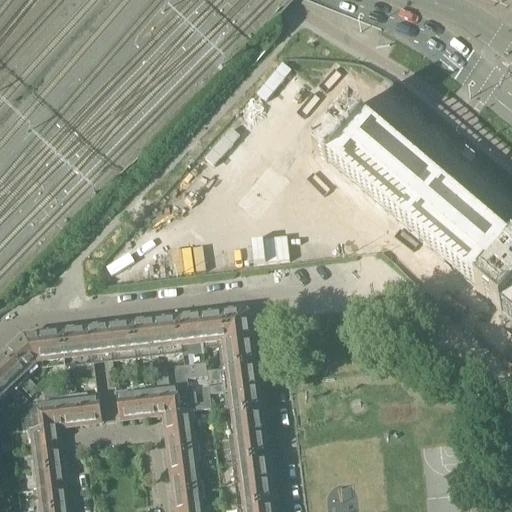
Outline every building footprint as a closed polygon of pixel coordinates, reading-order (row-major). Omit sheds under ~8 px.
[(250,342),(248,318),(247,317),(247,316),(246,315),(245,314),(244,314),(243,314),(242,314),(228,315),(231,344),(250,342)] [(231,344),(228,315),(210,318),(213,347),(221,346),(231,344)] [(213,347),(210,318),(187,320),(191,349),(213,347)] [(191,349),(187,320),(161,323),(165,357),(182,355),(182,350),(191,349)] [(165,357),(161,323),(134,327),(138,360),(165,357)] [(138,360),(134,327),(112,329),(115,363),(138,360)] [(115,363),(112,329),(110,329),(100,330),(88,332),(86,332),(90,366),(94,366),(105,365),(112,364),(115,363)] [(90,366),(86,332),(61,335),(65,368),(65,369),(90,366)] [(65,368),(61,335),(35,338),(39,371),(65,368)] [(39,371),(35,338),(27,339),(26,339),(25,340),(24,340),(23,340),(23,341),(22,341),(10,352),(33,376),(39,371)] [(254,367),(250,342),(231,344),(221,346),(224,365),(225,370),(254,367)] [(33,376),(10,352),(0,362),(0,381),(13,395),(17,391),(18,390),(20,388),(28,381),(33,376)] [(157,362),(144,363),(145,372),(153,371),(158,371),(157,362)] [(205,365),(199,366),(200,379),(207,378),(206,372),(205,365)] [(200,379),(199,366),(192,367),(194,380),(200,379)] [(186,374),(185,367),(174,369),(174,376),(186,374)] [(194,380),(192,367),(185,367),(186,374),(187,381),(194,380)] [(255,381),(255,378),(254,367),(225,370),(220,371),(221,382),(221,385),(222,387),(222,393),(256,389),(256,383),(255,381)] [(177,396),(176,389),(176,387),(169,388),(167,370),(158,371),(153,371),(156,389),(158,409),(159,418),(164,417),(164,416),(179,414),(178,407),(178,402),(177,396)] [(221,382),(220,371),(213,372),(214,383),(221,382)] [(214,383),(213,372),(206,372),(207,378),(208,384),(214,383)] [(187,381),(186,374),(174,376),(175,382),(187,381)] [(13,395),(0,381),(0,407),(12,396),(13,395)] [(25,394),(33,386),(28,381),(20,388),(25,394)] [(188,388),(187,381),(175,382),(176,387),(176,389),(188,388)] [(60,421),(58,401),(57,395),(44,382),(36,389),(38,391),(44,398),(45,403),(37,404),(37,405),(37,406),(38,406),(42,431),(57,430),(61,429),(60,421)] [(30,399),(38,391),(36,389),(33,386),(25,394),(30,399)] [(158,409),(156,389),(146,391),(145,388),(136,389),(140,420),(159,418),(158,409)] [(189,395),(188,388),(176,389),(177,396),(186,395),(189,395)] [(209,396),(208,388),(201,389),(202,397),(209,396)] [(140,420),(136,389),(127,390),(127,395),(116,397),(118,409),(119,422),(140,420)] [(259,412),(256,389),(222,393),(223,395),(225,417),(259,412)] [(13,395),(12,396),(22,407),(27,402),(17,391),(13,395)] [(102,424),(100,409),(99,399),(87,400),(86,395),(78,396),(81,427),(102,424)] [(81,427),(78,396),(69,397),(68,400),(58,401),(60,421),(61,429),(81,427)] [(211,409),(210,403),(203,404),(199,405),(200,412),(211,410),(211,409)] [(37,406),(37,405),(30,406),(27,409),(20,416),(22,433),(26,433),(42,431),(38,406),(37,406)] [(200,412),(199,405),(196,405),(187,406),(188,413),(194,412),(200,412)] [(188,413),(187,406),(178,407),(179,414),(188,413)] [(195,422),(194,412),(188,413),(179,414),(164,416),(164,417),(166,436),(194,433),(192,422),(195,422)] [(262,434),(259,412),(225,417),(228,438),(262,434)] [(7,421),(7,425),(16,423),(15,413),(7,421)] [(18,434),(16,423),(7,425),(9,435),(18,434)] [(60,449),(57,430),(42,431),(26,433),(28,442),(30,442),(31,453),(60,449)] [(195,444),(194,433),(166,436),(169,456),(199,453),(198,443),(195,444)] [(265,458),(262,434),(228,438),(231,462),(265,458)] [(62,469),(60,449),(31,453),(33,464),(31,464),(32,473),(62,469)] [(199,453),(169,456),(171,476),(199,473),(198,462),(200,462),(199,453)] [(268,481),(265,458),(231,462),(234,485),(268,481)] [(65,489),(62,469),(32,473),(33,481),(35,481),(36,493),(65,489)] [(199,473),(171,476),(174,496),(204,493),(203,484),(200,484),(199,473)] [(271,504),(268,481),(234,485),(237,509),(271,504)] [(41,511),(67,509),(65,489),(36,493),(38,504),(36,504),(36,511),(41,511)] [(204,493),(174,496),(175,511),(203,511),(203,502),(205,502),(204,493)]
